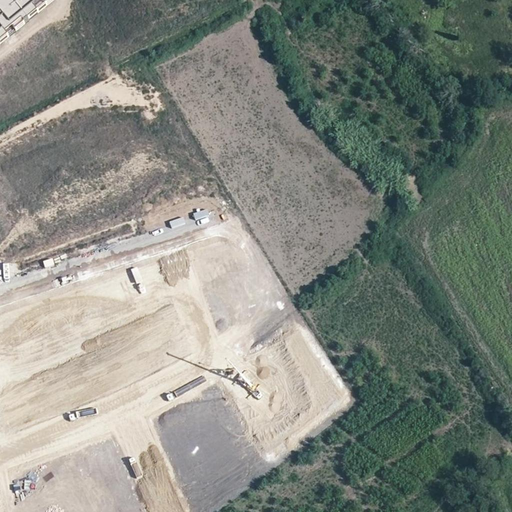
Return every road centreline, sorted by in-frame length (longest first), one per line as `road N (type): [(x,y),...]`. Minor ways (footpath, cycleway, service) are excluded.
road 1 (residential): [(123,405),(206,353),(167,235)]
road 2 (residential): [(0,293),(167,235)]
road 3 (residential): [(0,453),(123,405)]
